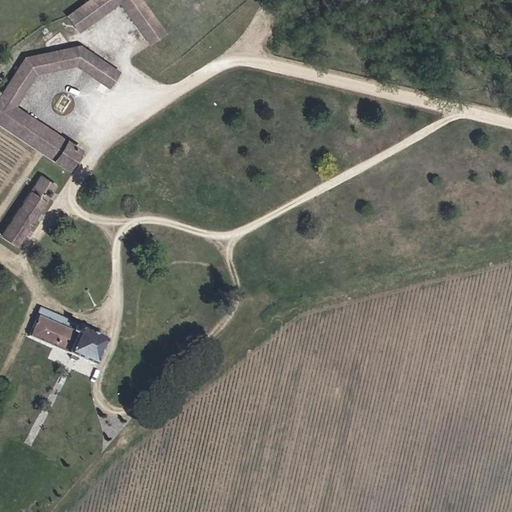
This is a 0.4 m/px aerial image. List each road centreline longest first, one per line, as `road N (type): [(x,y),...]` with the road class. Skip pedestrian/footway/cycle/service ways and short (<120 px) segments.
road 1 (unknown): [(240,56),(511,117)]
road 2 (unknown): [(167,87),(121,120),(71,90),(27,95)]
